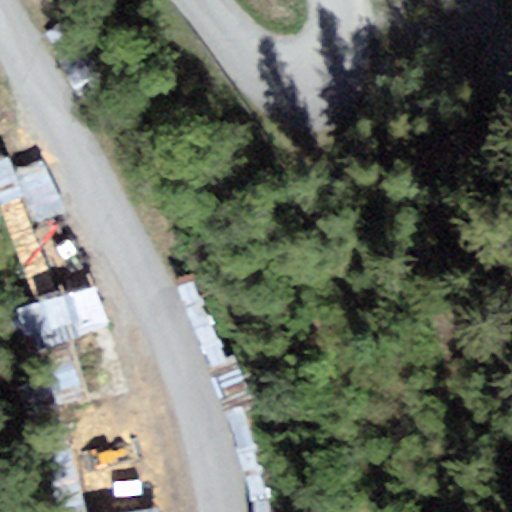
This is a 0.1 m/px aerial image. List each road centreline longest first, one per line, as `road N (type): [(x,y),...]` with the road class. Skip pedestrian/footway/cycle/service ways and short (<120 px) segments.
road 1 (unclassified): [(0,26),(195,382),(220,511)]
road 2 (unclassified): [(331,0),(348,29),(316,72),(291,82),(252,69),(191,0)]
